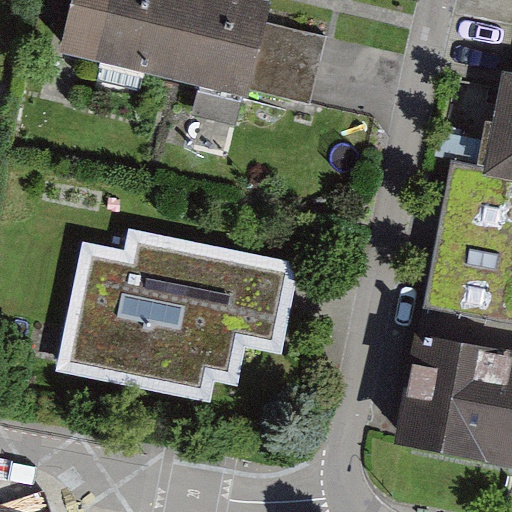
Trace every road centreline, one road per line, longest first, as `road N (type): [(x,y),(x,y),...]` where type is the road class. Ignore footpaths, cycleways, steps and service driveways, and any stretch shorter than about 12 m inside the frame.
road 1 (residential): [(352,496),(344,458),(441,0)]
road 2 (residential): [(352,496),(287,507),(125,499),(43,452),(0,450)]
